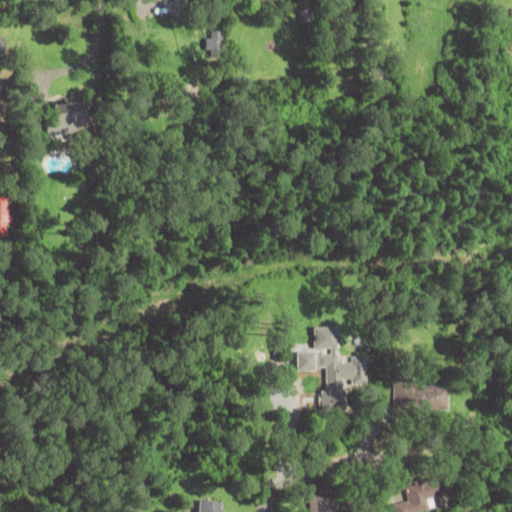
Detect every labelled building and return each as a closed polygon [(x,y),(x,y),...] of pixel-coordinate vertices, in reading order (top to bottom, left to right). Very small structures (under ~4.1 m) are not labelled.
[(84,101),(47,101),(47,138),(84,138),(84,101)] [(0,231),(11,232),(11,197),(0,196),(0,231)] [(336,356),(336,327),(312,327),(312,351),(296,351),(296,370),(321,370),(321,390),(321,408),(344,408),(344,385),(366,385),(366,356),(336,356)] [(447,385),(394,385),(394,411),(447,411),(447,385)] [(393,511),(408,511),(432,508),(430,498),(443,496),(439,476),(403,482),(407,501),(392,504),(393,511)]
